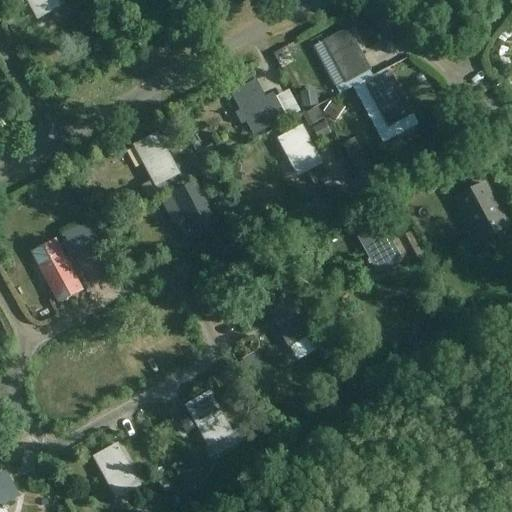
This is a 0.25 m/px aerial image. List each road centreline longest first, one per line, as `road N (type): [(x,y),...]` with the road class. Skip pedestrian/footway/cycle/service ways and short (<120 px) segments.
road 1 (residential): [(25,337),(165,273),(187,287),(216,351),(203,370),(65,447),(40,445),(18,410),(19,368)]
road 2 (residential): [(57,141),(313,0)]
road 3 (residential): [(493,115),(462,79),(349,0)]
